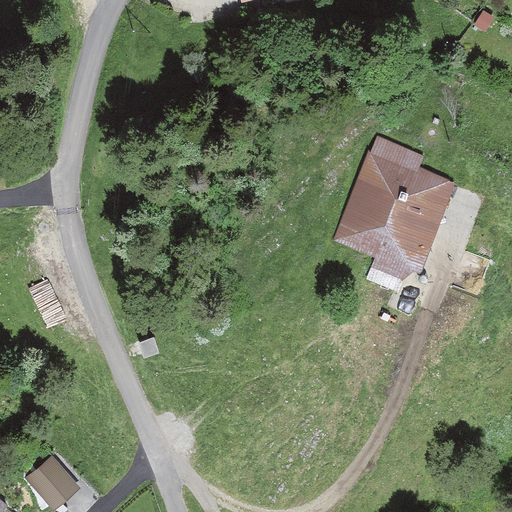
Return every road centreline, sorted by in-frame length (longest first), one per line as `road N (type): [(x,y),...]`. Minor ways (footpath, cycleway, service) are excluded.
road 1 (track): [(428,316),(386,427),(342,486),(311,511)]
road 2 (residential): [(116,0),(83,92),(67,186)]
road 3 (unclassified): [(159,456),(99,313)]
road 4 (residential): [(67,186),(69,220),(99,313)]
